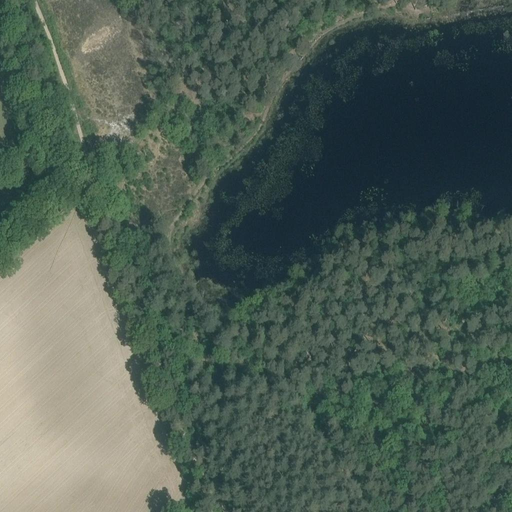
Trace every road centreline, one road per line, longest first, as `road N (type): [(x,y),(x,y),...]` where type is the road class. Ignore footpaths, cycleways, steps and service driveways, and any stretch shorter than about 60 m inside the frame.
road 1 (track): [(191,453),(114,230)]
road 2 (track): [(93,172),(33,0)]
road 3 (track): [(0,267),(93,172)]
